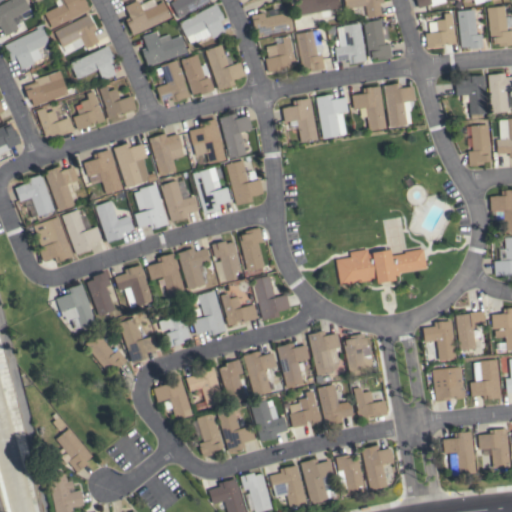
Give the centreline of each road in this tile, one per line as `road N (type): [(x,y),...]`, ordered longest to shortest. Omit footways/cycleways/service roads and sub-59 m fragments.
road 1 (residential): [(511,58),(263,93),(16,168),(3,180),(2,197),(30,265),(44,278)]
road 2 (residential): [(231,0),(263,93),(290,271),(333,313),(367,324),(405,322)]
road 3 (residential): [(405,322),(457,290),(475,259),(480,226),(445,146),(401,0)]
road 4 (residential): [(511,413),(355,436),(222,471),(199,468),(177,446)]
road 5 (residential): [(177,446),(142,398),(151,371),(292,328),(317,303)]
road 6 (residential): [(277,211),(44,278)]
road 7 (residential): [(438,511),(405,322)]
road 8 (residential): [(384,325),(415,511)]
road 9 (residential): [(101,0),(155,121)]
